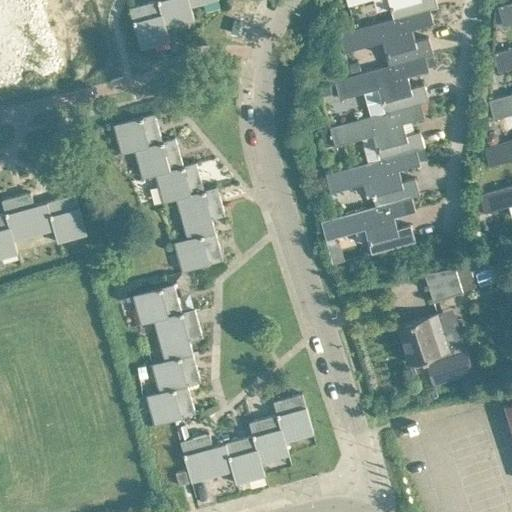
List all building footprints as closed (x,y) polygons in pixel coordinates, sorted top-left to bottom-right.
[(165,27),(157,0),(156,0),(129,8),(141,48),(170,40),(166,27),(165,27)] [(189,6),(187,0),(157,0),(165,27),(166,27),(194,19),(190,6),(189,6)] [(346,0),(348,4),(361,0),(388,0),(393,17),(429,7),(437,5),(435,0),(346,0)] [(511,0),(497,5),(502,23),(511,20),(511,0)] [(412,28),(433,22),(429,7),(376,22),(338,32),(343,51),(382,40),(389,64),(424,54),(433,52),(428,36),(415,40),(412,28)] [(511,46),(493,52),(498,70),(511,66),(511,46)] [(407,75),(428,69),(424,54),(389,64),(333,80),(338,98),(365,90),(372,114),(420,101),(429,99),(424,82),(411,86),(407,75)] [(511,92),(488,99),(493,118),(511,112),(511,92)] [(403,122),(424,116),(420,101),(372,114),(368,115),(329,126),(334,145),(363,136),(370,161),(416,148),(424,145),(419,129),(406,133),(403,122)] [(122,152),(135,149),(162,141),(154,112),(114,124),(122,152)] [(183,165),(179,152),(175,137),(162,141),(135,149),(142,176),(156,173),(183,165)] [(511,138),(484,146),(489,164),(511,158),(511,138)] [(399,168),(420,162),(416,148),(370,161),(325,173),(331,196),(369,185),(375,206),(410,196),(419,193),(414,176),(402,180),(399,168)] [(204,189),(200,176),(196,161),(183,165),(156,173),(163,201),(176,197),(204,189)] [(511,184),(479,193),(484,211),(511,203),(511,184)] [(225,214),(221,200),(217,185),(204,189),(176,197),(188,237),(215,230),(212,218),(225,214)] [(53,228),(45,201),(34,204),(30,191),(1,199),(5,212),(13,239),(53,228)] [(86,234),(74,193),(45,201),(53,228),(57,242),(86,234)] [(393,217),(415,211),(410,196),(375,206),(321,221),(326,239),(363,229),(370,254),(414,242),(409,224),(396,228),(393,217)] [(13,239),(5,212),(0,213),(0,257),(16,252),(13,239)] [(223,259),(215,230),(188,237),(175,241),(183,270),(223,259)] [(457,273),(428,282),(433,299),(462,290),(457,273)] [(181,310),(173,282),(133,293),(140,321),(153,318),(181,310)] [(181,311),(181,310),(153,318),(164,358),(192,350),(189,339),(202,336),(194,307),(181,311)] [(445,334),(437,311),(399,323),(412,362),(425,358),(434,383),(474,370),(467,350),(456,354),(449,333),(445,334)] [(200,381),(192,350),(164,358),(151,361),(159,390),(159,391),(187,384),(200,381)] [(194,412),(187,384),(159,391),(159,390),(146,393),(154,422),(194,412)] [(254,407),(268,408),(270,393),(255,392),(254,407)] [(273,400),(276,414),(283,441),(285,440),(313,433),(302,392),(273,400)] [(283,441),(276,414),(248,421),(252,434),(259,461),(260,461),(288,454),(285,440),(283,441)] [(231,470),(224,442),(212,445),(209,432),(180,440),(191,480),(231,470)] [(259,461),(252,434),(224,442),(231,470),(234,482),(264,474),(260,461),(259,461)] [(187,468),(181,470),(178,471),(181,483),(191,480),(187,468)]
